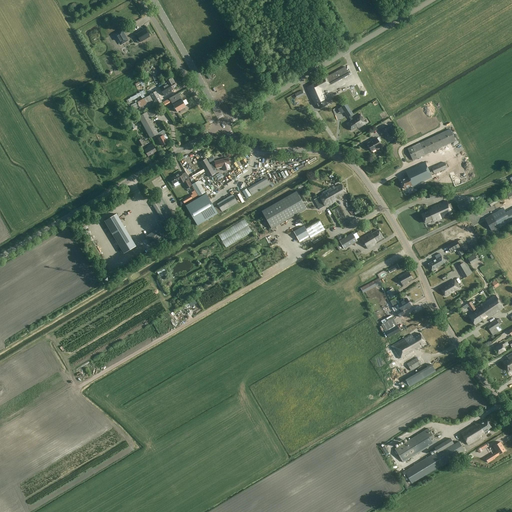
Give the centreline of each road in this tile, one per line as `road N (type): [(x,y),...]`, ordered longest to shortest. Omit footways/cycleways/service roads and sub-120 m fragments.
road 1 (tertiary): [(511,422),(448,331),(356,168),(326,151),(256,148),(220,126)]
road 2 (unclassified): [(0,257),(220,126)]
road 3 (tertiary): [(220,126),(153,0)]
road 4 (unclassified): [(220,126),(338,55)]
